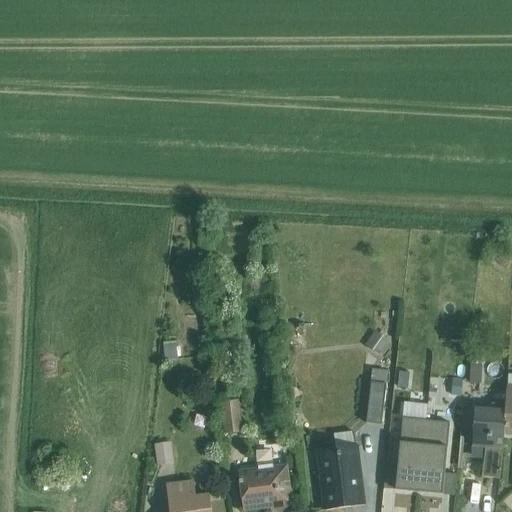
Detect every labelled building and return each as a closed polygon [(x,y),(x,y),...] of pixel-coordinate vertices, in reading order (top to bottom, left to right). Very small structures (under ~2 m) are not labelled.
[(301,325),(286,326),(287,344),(303,343),(301,325)] [(375,332),(365,347),(380,357),(390,342),(375,332)] [(175,342),(163,344),(165,362),(178,361),(175,342)] [(470,367),(469,385),(482,385),(483,367),(481,367),(481,362),(472,361),(472,367),(470,367)] [(373,369),(366,424),(382,426),(382,422),(385,423),(386,408),(382,407),(385,384),(391,384),(392,376),(386,375),(387,370),(373,369)] [(413,386),(413,369),(404,369),(404,387),(413,386)] [(462,379),(450,379),(450,396),(462,396),(462,379)] [(505,405),(503,437),(511,437),(511,386),(507,387),(505,405)] [(238,401),(221,403),(225,436),(243,433),(238,401)] [(503,437),(505,405),(492,404),(492,409),(474,409),(472,449),(471,460),(484,461),(481,478),(499,481),(503,437)] [(409,493),(419,494),(426,422),(402,419),(397,468),(396,485),(395,491),(409,493)] [(429,495),(443,496),(443,490),(445,473),(450,424),(426,422),(419,494),(429,495)] [(335,448),(317,451),(324,511),(325,511),(365,507),(357,446),(356,446),(354,432),(334,435),(335,448)] [(171,443),(154,446),(157,468),(174,465),(171,443)] [(258,469),(238,472),(243,511),(249,511),(270,509),(270,511),(272,511),(289,511),(293,508),(292,507),(293,507),(288,465),(273,467),(273,463),(257,465),(258,469)] [(396,485),(397,468),(386,467),(383,490),(395,491),(396,485)] [(443,490),(443,496),(455,497),(457,475),(445,473),(443,490)] [(211,511),(209,495),(196,497),(194,481),(166,485),(169,511),(211,511)]
